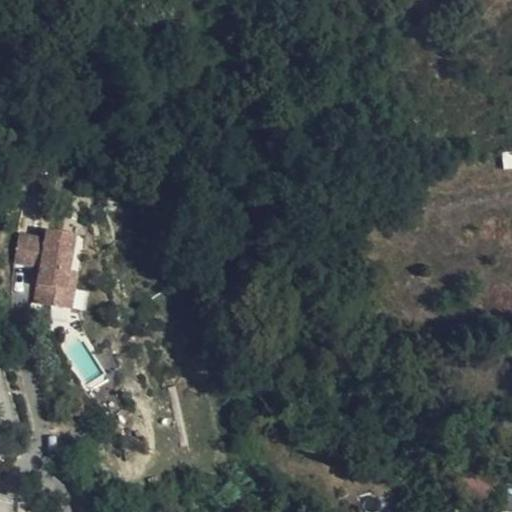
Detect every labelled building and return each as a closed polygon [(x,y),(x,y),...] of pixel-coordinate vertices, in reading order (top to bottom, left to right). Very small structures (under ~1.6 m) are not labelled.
[(65,2),(64,0),(39,0),(43,9),(65,2)] [(31,238),(26,266),(52,271),(45,306),(64,310),(68,294),(77,294),(80,276),(88,240),(60,234),(58,243),(31,238)] [(89,278),(80,276),(77,294),(68,294),(64,310),(80,314),(89,278)] [(475,471),(471,482),(485,487),(482,496),(496,502),(504,481),(475,471)] [(485,487),(471,482),(459,477),(455,487),(460,489),(458,495),(494,508),(496,502),(482,496),(485,487)]
